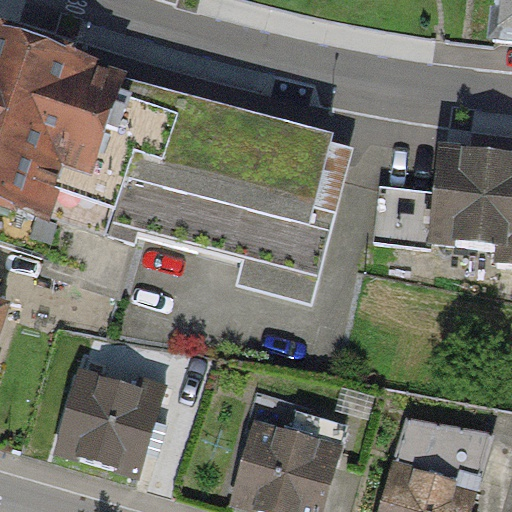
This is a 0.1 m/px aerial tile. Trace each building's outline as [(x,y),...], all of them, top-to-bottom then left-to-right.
[(511,0),(477,0),(472,51),(511,54),(511,0)] [(341,153),(0,66),(0,251),(40,262),(24,324),(114,347),(141,240),(234,263),(226,296),(300,314),(341,153)] [(511,264),(511,177),(422,172),(417,259),(511,264)] [(0,351),(14,307),(0,302),(0,351)] [(142,486),(168,409),(76,377),(49,454),(142,486)] [(327,511),(344,450),(256,426),(232,511),(237,511),(327,511)] [(373,511),(475,511),(495,450),(399,434),(373,511)]
